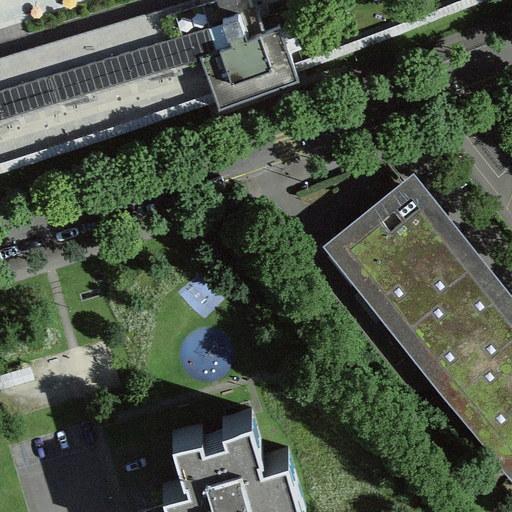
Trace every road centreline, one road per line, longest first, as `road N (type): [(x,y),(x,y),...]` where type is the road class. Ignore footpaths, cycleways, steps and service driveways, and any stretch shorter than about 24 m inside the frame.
road 1 (residential): [(511,54),(288,140),(0,232)]
road 2 (unknown): [(412,138),(303,221)]
